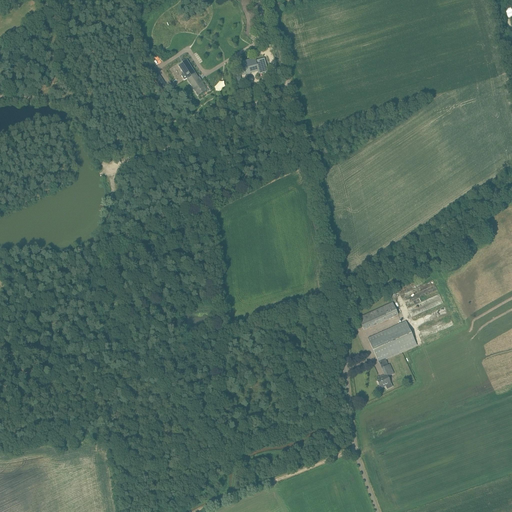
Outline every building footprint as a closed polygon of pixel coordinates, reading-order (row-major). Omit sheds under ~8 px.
[(206,90),(186,59),(178,65),(184,74),(181,76),(184,80),(187,79),(198,96),(206,90)] [(244,64),(232,67),(234,74),(242,72),(243,77),(247,76),(247,73),(250,72),(252,78),(257,76),(253,65),(245,67),(244,64)] [(153,65),(148,68),(161,89),(167,86),(153,65)] [(436,291),(416,298),(418,302),(420,301),(423,310),(443,303),(439,293),(438,294),(436,291)] [(392,303),(358,318),(364,330),(398,315),(392,303)] [(368,339),(379,363),(417,345),(406,321),(368,339)] [(377,381),(380,388),(391,383),(388,377),(394,374),(389,365),(383,367),(386,374),(379,378),(380,380),(377,381)]
